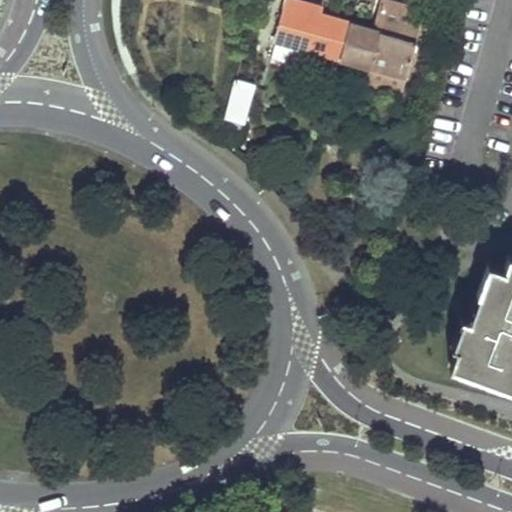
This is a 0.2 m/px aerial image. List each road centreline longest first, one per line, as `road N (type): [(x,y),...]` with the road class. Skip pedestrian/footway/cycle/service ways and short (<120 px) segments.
road 1 (tertiary): [(229,464),(272,446),(321,442),(511,505)]
road 2 (tertiary): [(292,325),(269,248),(246,216),(120,126)]
road 3 (residential): [(511,0),(463,181),(472,194),(511,208)]
road 4 (tertiary): [(483,452),(367,410),(316,363),(292,325)]
road 5 (tertiary): [(35,511),(139,500),(229,464)]
road 6 (tertiary): [(229,464),(278,398),(292,325)]
road 7 (tertiary): [(120,126),(89,48),(82,0)]
road 8 (tertiary): [(120,126),(0,99)]
